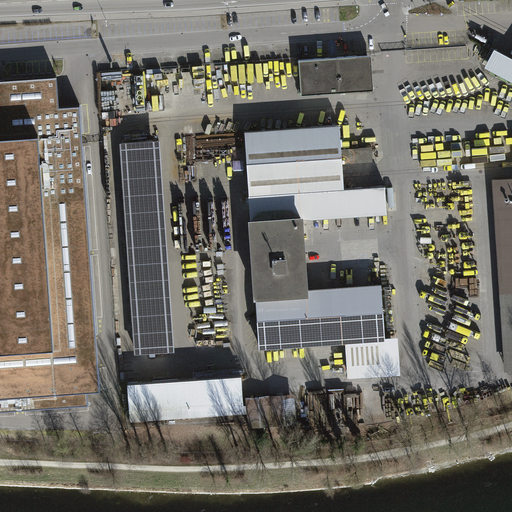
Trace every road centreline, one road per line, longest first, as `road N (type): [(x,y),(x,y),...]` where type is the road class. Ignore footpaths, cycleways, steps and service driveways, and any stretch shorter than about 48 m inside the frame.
road 1 (track): [(0,457),(280,466),(402,456),(511,429)]
road 2 (unclassified): [(387,20),(0,53)]
road 3 (unknown): [(168,119),(129,122),(113,132),(122,319),(131,360),(185,361)]
road 4 (unknown): [(396,102),(168,119)]
road 5 (unknown): [(172,191),(218,189),(236,202),(241,358)]
road 6 (unknown): [(241,358),(354,386),(416,385)]
road 7 (unknown): [(172,191),(185,361)]
road 8 (unclassified): [(511,19),(387,20)]
road 9 (primary): [(59,0),(183,0)]
road 10 (unknown): [(394,74),(445,74),(511,97)]
